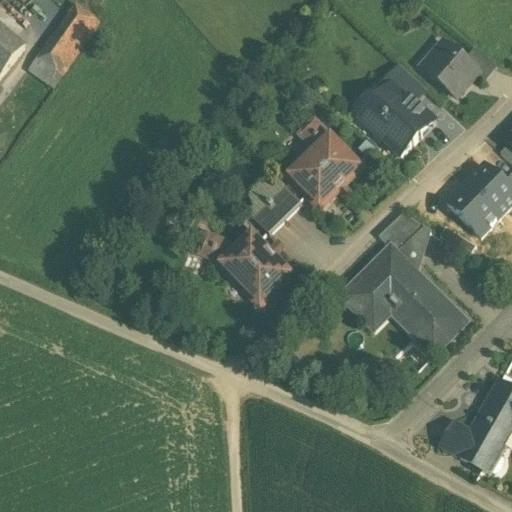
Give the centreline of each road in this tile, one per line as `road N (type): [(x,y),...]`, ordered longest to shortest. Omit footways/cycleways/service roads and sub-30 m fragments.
road 1 (residential): [(234,372),(511,105)]
road 2 (unclassified): [(0,274),(234,372)]
road 3 (unclassified): [(234,372),(400,443)]
road 4 (residential): [(400,443),(511,323)]
road 5 (track): [(234,372),(241,511)]
road 6 (unclassified): [(400,443),(503,511)]
